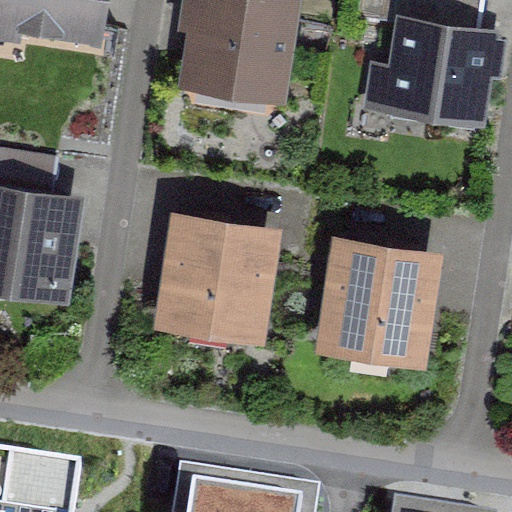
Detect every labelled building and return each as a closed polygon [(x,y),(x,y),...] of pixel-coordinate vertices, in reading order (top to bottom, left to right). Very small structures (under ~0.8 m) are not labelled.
[(109,0),(0,0),(0,39),(103,53),(109,0)] [(300,0),(192,0),(182,86),(289,99),(300,0)] [(499,25),(394,11),(380,116),(485,130),(499,25)] [(87,193),(0,180),(0,290),(72,301),(87,193)] [(288,225),(187,210),(170,327),(271,342),(288,225)] [(441,251),(341,235),(324,344),(424,360),(441,251)] [(0,511),(1,511),(10,458),(0,456),(0,511)] [(10,458),(1,511),(72,511),(78,468),(10,458)] [(245,511),(251,476),(179,465),(171,511),(245,511)] [(316,511),(320,487),(251,476),(245,511),(316,511)] [(461,511),(397,500),(394,511),(461,511)]
